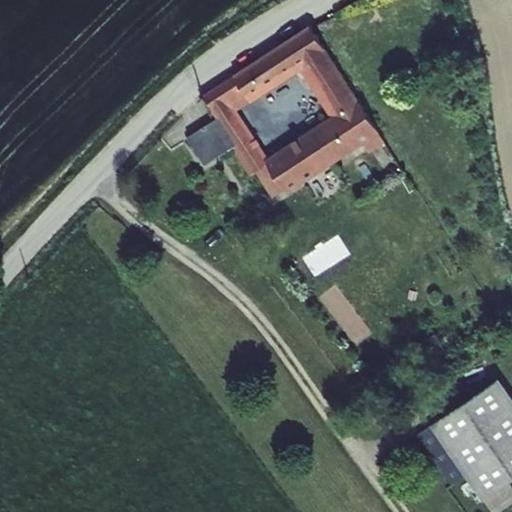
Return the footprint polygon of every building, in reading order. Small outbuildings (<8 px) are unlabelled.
[(337,117),(359,102),(308,28),(233,77),(232,78),(247,100),(301,65),(337,117)] [(247,100),(232,78),(218,88),(233,109),(247,100)] [(233,109),(218,88),(203,99),(218,122),(204,132),(220,157),(235,147),(253,176),(269,165),(269,164),(233,109)] [(337,117),(269,164),(269,165),(284,189),(374,126),(359,102),(337,117)] [(322,186),(337,180),(331,166),(316,172),(322,186)] [(511,408),(484,369),(419,415),(407,424),(443,470),(453,463),(471,489),(481,503),(506,485),(495,471),(511,459),(511,408)]
